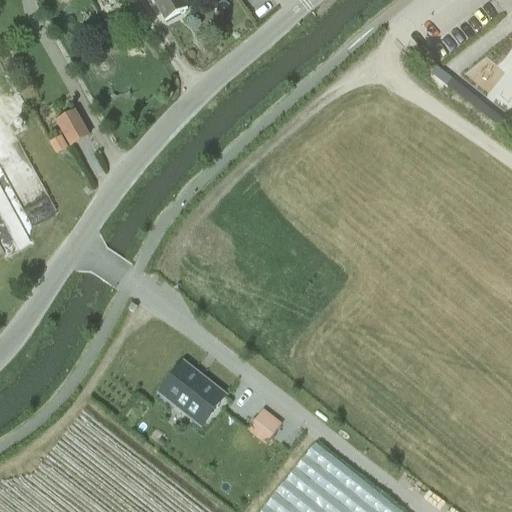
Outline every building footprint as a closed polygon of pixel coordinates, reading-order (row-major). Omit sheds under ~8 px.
[(151,0),(165,24),(187,11),(180,0),(151,0)] [(487,93),(495,87),(480,67),(511,44),(511,42),(506,34),(454,73),(484,113),(496,105),(487,93)] [(74,111),(56,122),(70,148),(89,138),(74,111)] [(57,155),(66,150),(60,140),(51,145),(57,155)] [(183,365),(160,395),(188,417),(199,426),(200,427),(201,426),(208,418),(224,397),(183,365)] [(264,411),(248,430),(266,444),(281,424),(264,411)] [(402,511),(333,458),(323,472),(307,460),(293,477),(300,482),(302,480),(316,490),(323,481),(341,496),(343,493),(368,511),(402,511)]
